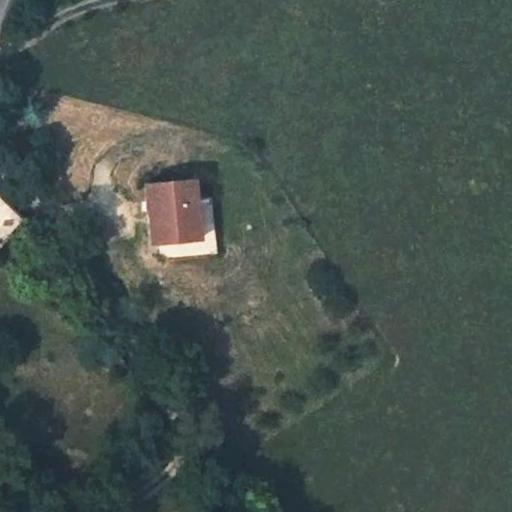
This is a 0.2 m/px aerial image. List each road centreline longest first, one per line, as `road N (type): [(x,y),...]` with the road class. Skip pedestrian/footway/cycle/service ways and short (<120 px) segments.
road 1 (track): [(0,159),(74,211),(112,258),(234,511)]
road 2 (track): [(0,45),(15,48),(68,16),(143,0)]
